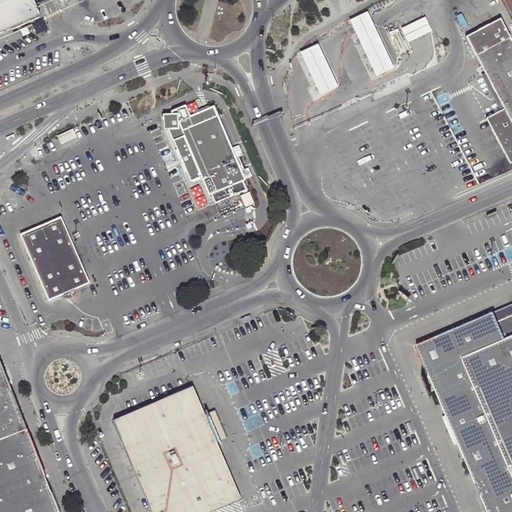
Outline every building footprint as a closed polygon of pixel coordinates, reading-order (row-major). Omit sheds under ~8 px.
[(0,0),(0,33),(39,17),(31,0),(0,0)] [(368,15),(350,24),(352,29),(362,50),(376,80),(394,71),(377,33),(371,21),(368,15)] [(413,23),(401,29),(408,43),(419,38),(432,32),(425,17),(413,23)] [(505,109),(494,114),(511,147),(511,40),(499,17),(465,35),(505,109)] [(318,44),(300,53),(307,69),(320,96),(338,88),(322,53),(318,44)] [(230,150),(213,110),(190,119),(185,108),(171,113),(172,116),(162,117),(162,132),(167,132),(191,183),(200,179),(208,198),(210,197),(214,206),(247,193),(242,183),(244,182),(230,150)] [(511,162),(511,147),(494,114),(486,119),(510,164),(511,162)] [(230,150),(244,182),(252,179),(238,147),(230,150)] [(89,284),(62,217),(20,235),(48,301),(58,297),(61,299),(65,300),(72,298),(76,296),(79,292),(80,288),(89,284)] [(511,511),(511,318),(508,320),(411,361),(466,490),(473,506),(475,511),(511,511)] [(0,511),(55,511),(0,368),(0,511)] [(201,414),(197,406),(189,389),(112,420),(151,511),(210,511),(239,500),(220,457),(216,447),(201,414)] [(209,411),(201,414),(216,447),(224,443),(209,411)]
